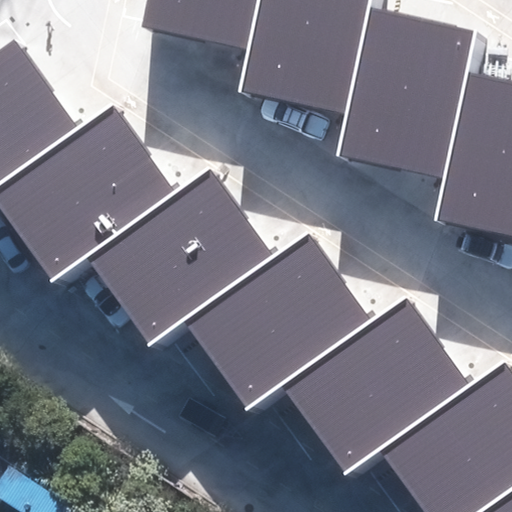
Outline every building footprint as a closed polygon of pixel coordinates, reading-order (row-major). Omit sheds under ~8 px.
[(159,0),(154,25),(260,47),(270,0),(159,0)] [(270,0),(260,47),(251,91),(359,113),(382,2),(382,0),(270,0)] [(436,13),(382,2),(359,113),(351,154),(458,176),(481,65),(489,24),(436,13)] [(30,37),(0,58),(0,191),(1,190),(93,125),(62,81),(30,37)] [(511,72),(481,65),(458,176),(449,219),(511,232),(511,72)] [(93,125),(1,190),(65,279),(100,254),(193,189),(161,144),(129,99),(93,125)] [(193,189),(100,254),(163,343),(198,319),(291,253),(259,209),(228,164),(193,189)] [(291,253),(198,319),(262,407),(297,383),(390,316),(358,272),(327,228),(291,253)] [(390,316),(297,383),(360,471),(394,446),(487,381),(455,337),(424,293),(390,316)] [(511,363),(487,381),(394,446),(441,511),(491,511),(494,511),(511,497),(511,363)] [(511,511),(511,497),(494,511),(511,511)]
